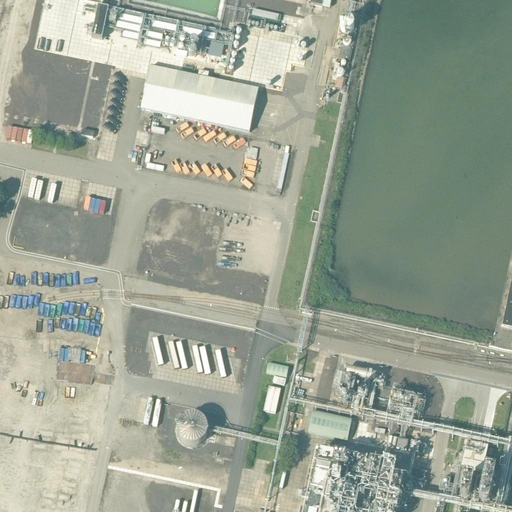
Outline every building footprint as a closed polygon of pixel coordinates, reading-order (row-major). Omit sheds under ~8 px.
[(312,0),(311,5),(322,8),(330,9),(331,0),(312,0)] [(340,30),(341,30),(341,32),(342,33),(343,34),(344,35),(345,35),(347,35),(348,35),(349,35),(350,35),(351,34),(352,33),(353,33),(354,32),(354,31),(354,30),(355,29),(355,28),(355,27),(354,26),(354,25),(353,24),(353,23),(352,22),(351,22),(349,21),(348,21),(347,21),(346,21),(345,21),(344,22),(343,23),(342,23),(342,24),(341,25),(341,26),(340,26),(340,27),(340,28),(340,29),(340,30)] [(341,48),(338,60),(348,62),(351,50),(341,48)] [(141,111),(250,134),(259,90),(208,79),(209,74),(199,72),(198,77),(150,67),(141,111)] [(335,75),(335,76),(335,77),(336,78),(337,79),(338,79),(338,80),(339,80),(341,80),(342,79),(343,78),(344,78),(344,77),(345,76),(345,75),(345,74),(344,73),(344,72),(343,71),(342,70),(340,70),(339,70),(338,70),(337,70),(337,71),(336,72),(335,73),(335,74),(335,75)] [(337,80),(335,90),(342,91),(344,81),(337,80)] [(260,93),(275,96),(277,89),(261,86),(260,93)] [(82,131),(81,137),(93,139),(94,133),(82,131)] [(511,282),(502,329),(511,331),(511,282)] [(289,368),(269,364),(266,375),(287,379),(289,368)] [(286,380),(274,378),(273,384),(285,386),(286,380)] [(275,415),(281,391),(269,388),(264,412),(275,415)] [(393,396),(393,397),(393,398),(393,399),(394,400),(394,401),(395,401),(396,402),(397,402),(398,402),(399,401),(400,401),(400,400),(401,399),(401,398),(401,397),(401,396),(401,395),(400,395),(400,394),(399,394),(398,393),(397,393),(396,393),(395,393),(395,394),(394,394),(393,395),(393,396)] [(404,399),(404,400),(404,401),(404,402),(405,402),(405,403),(406,403),(407,404),(408,404),(409,404),(410,403),(411,403),(411,402),(412,401),(412,400),(412,399),(412,398),(411,397),(410,396),(409,396),(408,396),(406,396),(405,397),(404,398),(404,399)] [(308,434),(348,443),(352,421),(313,412),(308,434)] [(178,431),(178,433),(178,434),(178,435),(179,437),(179,438),(180,439),(180,440),(181,441),(182,442),(183,443),(184,444),(185,445),(186,446),(187,446),(189,447),(190,447),(191,447),(193,447),(194,447),(195,447),(197,447),(198,446),(199,446),(200,445),(201,445),(203,444),(204,443),(205,442),(205,441),(206,440),(207,439),(207,438),(208,436),(208,435),(208,434),(208,432),(208,431),(208,430),(208,428),(208,427),(207,426),(207,425),(206,423),(205,422),(204,421),(203,420),(202,420),(201,419),(200,418),(199,418),(198,417),(196,417),(195,417),(194,417),(192,417),(191,417),(190,417),(188,417),(187,418),(186,418),(185,419),(184,420),(183,421),(182,422),(181,423),(180,424),(179,425),(179,426),(178,427),(178,429),(178,430),(178,431)] [(388,438),(387,446),(396,447),(397,439),(388,438)] [(398,440),(396,450),(406,452),(409,442),(398,440)] [(483,474),(488,448),(467,444),(464,456),(455,454),(452,467),(483,474)] [(372,511),(383,465),(320,452),(307,511),(372,511)] [(396,471),(396,470),(395,469),(395,468),(394,468),(393,467),(392,467),(391,467),(390,468),(389,468),(389,469),(388,470),(388,471),(388,472),(388,473),(389,474),(389,475),(390,475),(391,476),(392,476),(393,476),(394,475),(395,475),(396,474),(396,473),(396,471)] [(411,479),(424,481),(425,474),(413,471),(411,479)] [(484,476),(484,477),(484,478),(485,479),(485,480),(486,480),(486,481),(488,481),(488,482),(489,482),(490,482),(491,481),(492,481),(493,480),(493,479),(494,478),(494,477),(494,476),(494,475),(494,474),(493,473),(492,472),(491,472),(490,471),(489,471),(488,471),(487,472),(486,472),(486,473),(485,473),(485,474),(484,474),(484,475),(484,476)] [(394,482),(394,481),(394,480),(393,479),(392,478),(390,478),(389,478),(388,478),(387,479),(386,479),(386,480),(385,481),(385,482),(385,483),(386,484),(386,485),(387,485),(388,486),(389,486),(391,486),(392,486),(393,485),(393,484),(394,484),(394,483),(394,482)] [(462,484),(462,485),(463,486),(463,487),(464,488),(465,489),(466,489),(467,489),(468,489),(469,489),(470,489),(470,488),(471,488),(472,487),(472,486),(472,485),(472,484),(472,483),(472,482),(472,481),(471,481),(470,480),(469,479),(468,479),(467,479),(466,479),(465,480),(464,480),(463,481),(463,482),(463,483),(462,483),(462,484)] [(405,484),(405,483),(404,481),(403,480),(402,480),(401,480),(400,480),(399,480),(398,481),(397,482),(396,484),(396,485),(397,486),(397,487),(398,487),(399,488),(400,488),(402,488),(403,488),(404,487),(404,486),(405,486),(405,485),(405,484)] [(483,489),(483,490),(483,491),(484,492),(485,493),(487,494),(488,494),(490,493),(491,492),(492,492),(492,491),(492,490),(493,489),(493,488),(492,488),(492,487),(492,486),(491,485),(489,484),(488,484),(487,484),(486,484),(485,484),(484,485),(483,486),(483,487),(483,488),(483,489)] [(197,489),(196,489),(191,511),(196,511),(202,490),(201,489),(201,488),(200,488),(199,488),(198,488),(197,488),(197,489)] [(392,493),(392,492),(392,491),(391,490),(390,489),(388,488),(387,488),(386,489),(385,490),(384,490),(384,491),(383,492),(383,493),(384,494),(384,495),(385,496),(386,496),(387,497),(388,497),(390,496),(391,496),(391,495),(392,494),(392,493)] [(402,495),(402,494),(402,493),(401,492),(400,491),(399,490),(398,490),(397,490),(396,491),(395,492),(394,493),(394,494),(394,495),(394,496),(395,497),(395,498),(396,498),(397,499),(398,499),(399,499),(400,498),(401,498),(402,497),(402,496),(402,495)] [(460,497),(460,498),(460,499),(461,500),(462,501),(463,501),(463,502),(465,502),(466,501),(467,501),(468,500),(468,499),(469,499),(469,498),(469,497),(469,496),(469,495),(468,495),(468,494),(467,494),(466,493),(465,493),(464,493),(463,493),(462,494),(461,494),(461,495),(460,495),(460,496),(460,497)] [(479,501),(480,501),(480,502),(480,503),(481,504),(482,505),(483,505),(484,505),(485,505),(487,505),(488,504),(489,503),(489,502),(490,501),(490,500),(490,499),(489,498),(489,497),(488,497),(487,496),(486,495),(485,495),(484,495),(483,496),(482,496),(481,497),(480,498),(480,499),(480,500),(479,501)] [(181,511),(183,502),(183,501),(183,500),(182,499),(181,499),(180,499),(179,499),(178,500),(175,511),(181,511)] [(390,503),(390,502),(389,501),(388,500),(387,499),(386,499),(385,499),(384,499),(383,499),(382,500),(381,501),(380,502),(380,503),(380,505),(381,506),(381,507),(382,508),(383,508),(385,508),(386,508),(387,508),(388,507),(389,506),(389,505),(390,503)] [(189,511),(191,503),(191,502),(190,501),(189,500),(188,500),(187,501),(186,501),(186,502),(183,511),(189,511)] [(400,506),(400,504),(400,503),(399,502),(398,502),(397,501),(396,501),(394,501),(393,501),(392,502),(392,503),(391,504),(391,506),(391,507),(391,508),(392,509),(393,510),(394,510),(396,511),(397,510),(398,510),(399,509),(400,508),(400,507),(400,506)]
